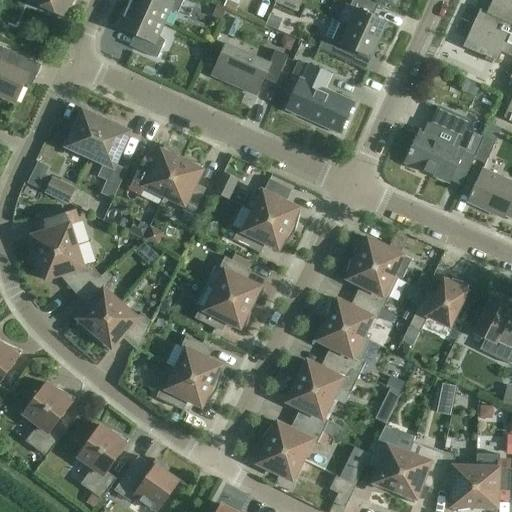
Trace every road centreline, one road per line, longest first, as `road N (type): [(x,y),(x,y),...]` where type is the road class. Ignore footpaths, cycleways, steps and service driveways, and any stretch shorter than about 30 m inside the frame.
road 1 (residential): [(217,462),(108,393),(32,329),(6,274),(2,209),(72,63)]
road 2 (residential): [(352,191),(72,63)]
road 3 (residential): [(217,462),(352,191)]
road 4 (residential): [(352,191),(439,0)]
road 5 (residential): [(511,257),(352,191)]
